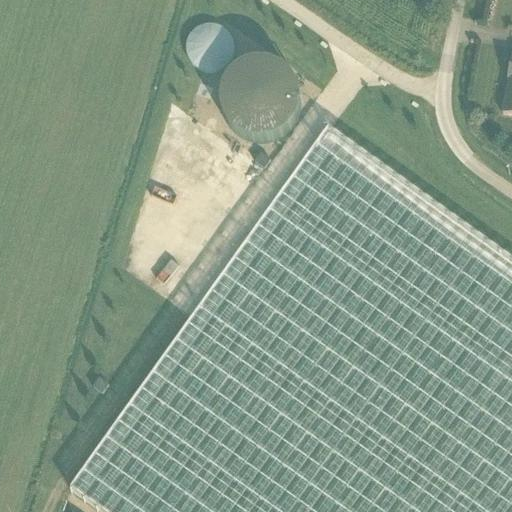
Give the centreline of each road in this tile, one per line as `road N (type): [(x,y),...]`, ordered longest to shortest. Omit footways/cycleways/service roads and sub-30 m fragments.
road 1 (unclassified): [(511,199),(465,166),(435,100),(456,0)]
road 2 (track): [(435,100),(281,0)]
